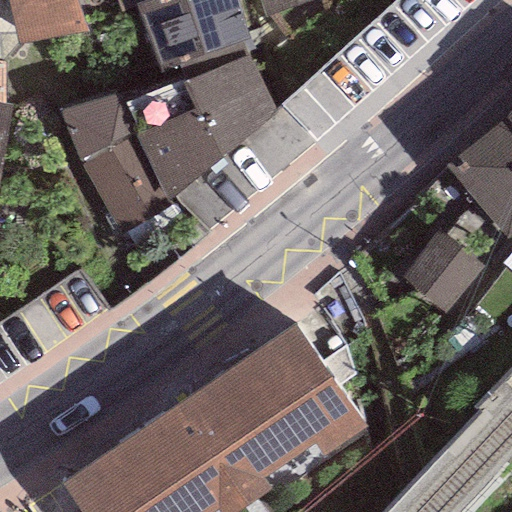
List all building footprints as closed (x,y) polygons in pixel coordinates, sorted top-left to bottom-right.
[(6,0),(17,46),(87,32),(76,0),(6,0)] [(115,0),(120,12),(136,6),(140,4),(138,0),(115,0)] [(150,0),(140,4),(136,6),(161,74),(250,45),(236,0),(150,0)] [(333,9),(330,0),(259,0),(266,19),(283,34),(333,9)] [(330,0),(333,9),(354,0),(330,0)] [(185,79),(220,159),(274,114),(250,58),(185,79)] [(4,63),(0,62),(0,171),(10,106),(4,105),(4,63)] [(220,159),(185,79),(123,102),(136,135),(165,208),(220,159)] [(120,91),(59,112),(79,162),(136,135),(123,102),(120,91)] [(506,243),(511,236),(511,127),(504,119),(444,165),(506,243)] [(136,135),(79,162),(125,234),(165,208),(136,135)] [(483,268),(437,231),(398,278),(444,315),(483,268)] [(289,316),(57,473),(82,511),(240,511),(365,425),(289,316)]
